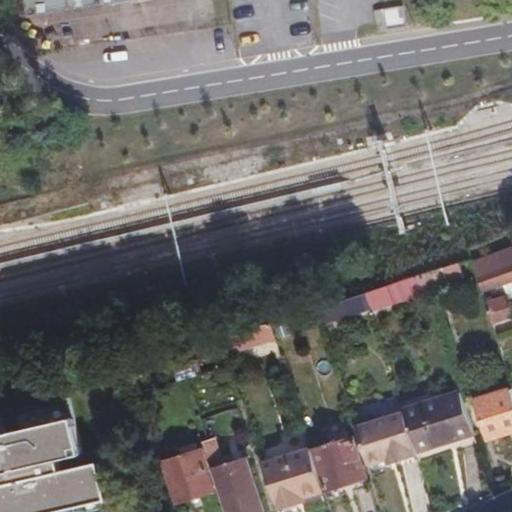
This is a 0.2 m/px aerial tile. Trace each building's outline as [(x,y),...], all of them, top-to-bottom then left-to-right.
[(22,0),(24,15),(129,0),(22,0)] [(396,8),(366,12),(369,33),(399,29),(396,8)] [(511,249),(469,263),(477,290),(496,284),(511,278),(511,249)] [(421,281),(426,295),(459,284),(455,270),(421,281)] [(506,298),(511,295),(511,278),(496,284),(506,298)] [(391,308),(426,297),(426,295),(421,281),(386,291),(391,308)] [(366,308),(370,321),(392,314),(391,308),(386,291),(363,298),(366,308)] [(363,298),(362,294),(318,307),(322,321),(366,308),(363,298)] [(481,303),(487,322),(506,316),(501,298),(481,303)] [(319,321),(315,309),(303,313),(306,325),(319,321)] [(244,329),(249,346),(273,339),(268,322),(244,329)] [(285,323),(275,327),(278,336),(288,332),(285,323)] [(221,336),(226,353),(249,346),(244,329),(221,336)] [(159,363),(157,354),(127,363),(129,372),(159,363)] [(199,374),(195,358),(177,363),(181,379),(199,374)] [(177,363),(169,365),(173,380),(181,379),(177,363)] [(511,429),(511,410),(506,390),(473,401),(484,438),(511,429)] [(398,415),(410,455),(469,437),(456,396),(398,415)] [(0,511),(57,511),(103,502),(95,466),(57,474),(54,462),(77,457),(64,400),(0,414),(0,511)] [(353,427),(365,465),(386,459),(393,457),(395,462),(411,457),(410,455),(398,415),(397,413),(353,427)] [(309,452),(321,492),(346,484),(349,493),(364,488),(361,479),(364,478),(351,439),(309,452)] [(159,461),(172,503),(210,491),(204,471),(208,470),(202,448),(159,461)] [(272,507),(319,492),(306,450),(259,465),(272,507)] [(210,469),(223,511),(258,511),(242,459),(210,469)]
